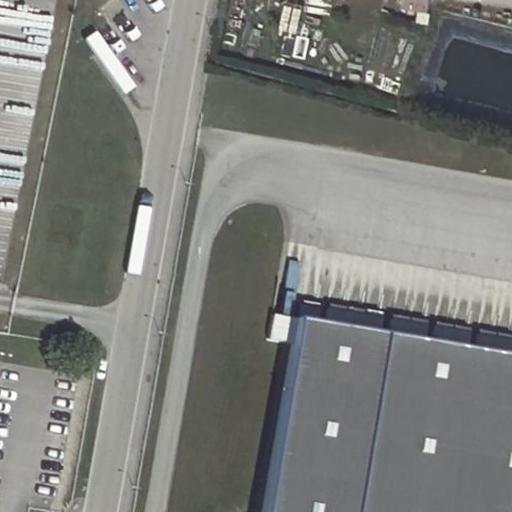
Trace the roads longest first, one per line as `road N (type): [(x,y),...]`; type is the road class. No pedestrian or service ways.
road 1 (unclassified): [(102,511),(190,0)]
road 2 (unknown): [(214,142),(149,511)]
road 3 (unknown): [(511,193),(167,131)]
road 4 (unknown): [(133,329),(0,308)]
